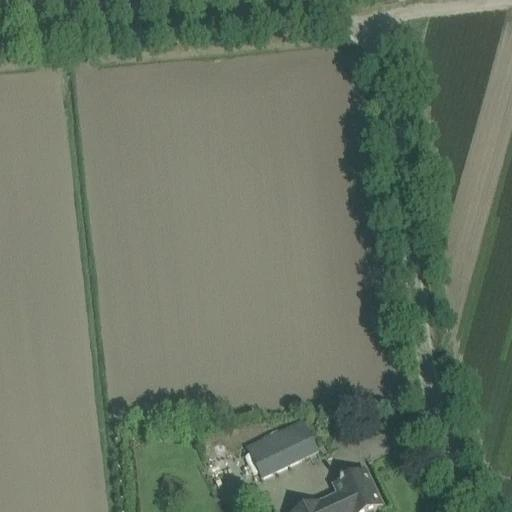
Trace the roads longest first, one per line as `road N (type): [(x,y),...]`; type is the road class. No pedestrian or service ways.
road 1 (unclassified): [(465,511),(439,442),(379,45),(341,27),(0,54)]
road 2 (unknown): [(379,45),(511,16)]
